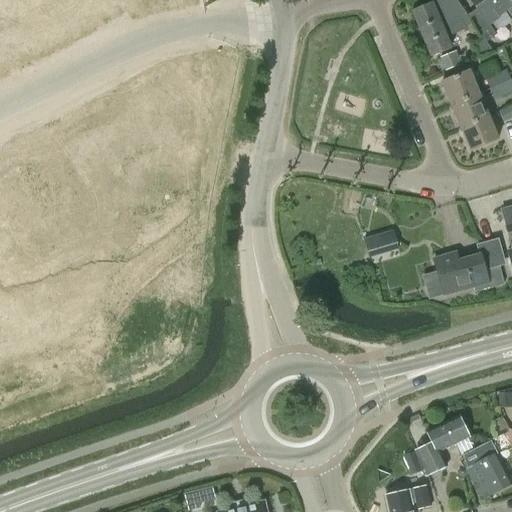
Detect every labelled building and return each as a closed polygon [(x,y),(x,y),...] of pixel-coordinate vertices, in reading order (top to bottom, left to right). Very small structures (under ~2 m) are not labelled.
[(65,0),(55,0),(46,6),(64,38),(81,28),(65,0)] [(88,0),(65,0),(81,28),(82,30),(99,20),(88,0)] [(126,0),(101,0),(112,17),(130,5),(126,0)] [(472,23),(470,21),(454,0),(439,0),(432,5),(431,3),(411,11),(429,57),(450,49),(446,37),(466,28),(471,24),(472,23)] [(469,0),(479,14),(470,21),(472,23),(471,24),(485,43),(495,35),(487,25),(506,11),(507,11),(498,0),(469,0)] [(511,0),(498,0),(507,11),(506,11),(511,19),(511,18),(511,0)] [(45,5),(28,15),(48,50),(65,40),(64,38),(46,6),(45,5)] [(28,15),(7,26),(26,62),(48,50),(28,15)] [(7,26),(0,30),(0,56),(7,71),(8,72),(26,62),(7,26)] [(461,65),(456,51),(441,56),(446,70),(461,65)] [(489,90),(510,81),(506,70),(484,79),(489,90)] [(450,106),(478,94),(468,71),(440,83),(450,106)] [(511,92),(511,84),(510,81),(489,90),(493,100),(511,92)] [(459,128),(487,117),(478,94),(450,106),(459,128)] [(503,123),(511,118),(511,105),(498,111),(503,123)] [(497,140),(487,117),(459,128),(469,151),(497,140)] [(17,161),(0,168),(0,323),(0,324),(25,314),(31,327),(108,296),(101,282),(132,268),(120,236),(154,223),(123,147),(106,155),(95,128),(54,146),(66,171),(29,186),(17,161)] [(361,149),(384,154),(388,134),(365,129),(361,149)] [(506,251),(511,272),(511,206),(500,210),(511,249),(506,251)] [(368,258),(398,249),(394,232),(364,241),(368,258)] [(497,263),(504,261),(498,239),(483,243),(488,261),(482,263),(480,256),(458,262),(455,253),(432,259),(442,294),(473,286),(475,292),(503,285),(497,263)] [(511,409),(511,405),(511,393),(499,394),(500,410),(511,409)] [(458,417),(425,433),(430,443),(413,450),(414,452),(423,471),(426,477),(447,467),(440,451),(468,438),(458,417)] [(423,471),(414,452),(402,456),(410,476),(423,471)] [(495,454),(466,470),(481,499),(511,484),(495,454)] [(386,496),(389,511),(421,511),(421,508),(433,506),(428,487),(415,490),(416,491),(412,492),(411,490),(386,496)] [(187,510),(199,506),(196,492),(183,496),(187,510)] [(264,511),(262,502),(222,511),(264,511)]
